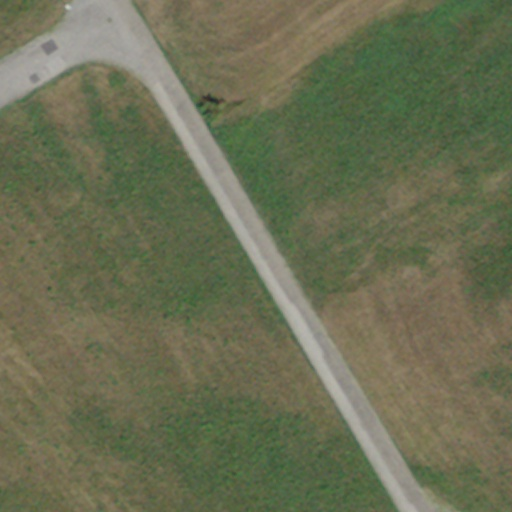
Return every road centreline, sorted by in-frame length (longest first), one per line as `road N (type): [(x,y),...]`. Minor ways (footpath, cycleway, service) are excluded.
road 1 (track): [(418,511),(125,0)]
road 2 (residential): [(0,88),(131,9)]
